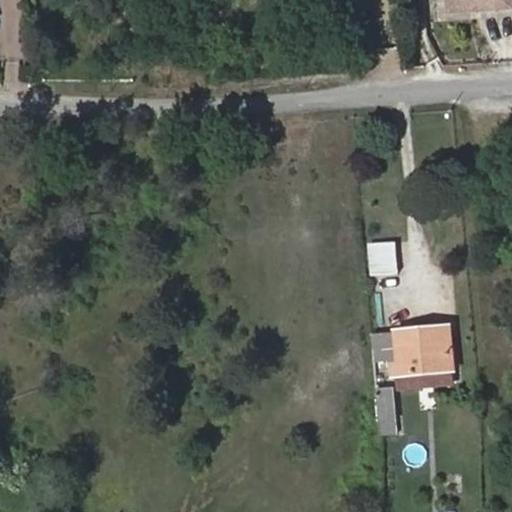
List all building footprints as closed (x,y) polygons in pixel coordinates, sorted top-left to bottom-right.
[(511,6),(511,0),(446,0),(447,10),(511,6)] [(2,37),(0,55),(24,58),(26,40),(2,37)] [(371,242),(373,274),(402,273),(401,240),(371,242)] [(452,329),(373,337),(375,365),(393,363),(395,378),(456,372),(452,329)] [(394,391),(378,392),(382,431),(382,437),(398,436),(394,391)]
